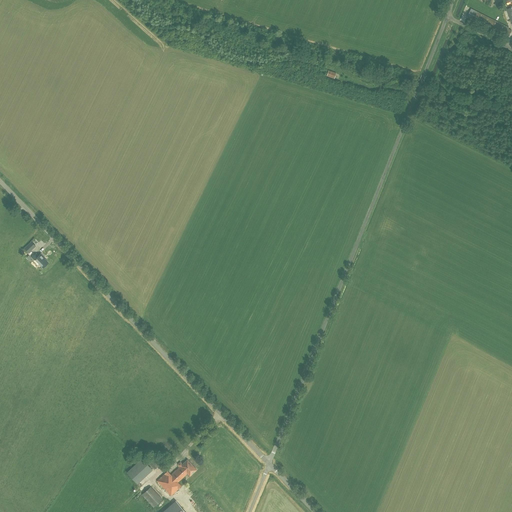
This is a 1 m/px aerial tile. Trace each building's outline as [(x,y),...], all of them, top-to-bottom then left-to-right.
[(505,35),(509,37),(511,30),(508,29),(509,27),(471,9),(467,17),(504,36),(505,35)] [(337,73),(329,70),(327,76),(335,79),(337,73)] [(25,248),(29,252),(36,246),(32,242),(25,248)] [(38,256),(36,254),(32,257),(35,259),(43,267),(49,263),(44,257),(41,253),(38,256)] [(163,462),(156,454),(148,462),(155,469),(163,462)] [(157,480),(161,485),(159,487),(160,488),(163,492),(166,490),(171,496),(182,486),(178,482),(188,473),(190,476),(197,470),(188,460),(183,464),(181,461),(178,464),(180,467),(171,474),(168,471),(157,480)] [(163,499),(151,486),(142,495),(154,507),(163,499)] [(185,511),(176,501),(163,511),(185,511)]
